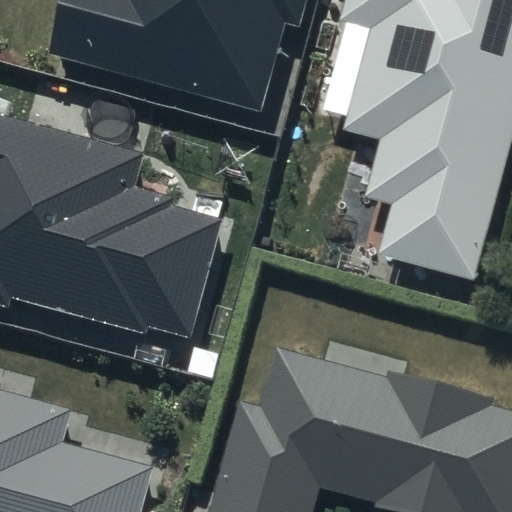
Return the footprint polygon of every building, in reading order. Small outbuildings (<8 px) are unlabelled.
[(67,0),(53,56),(261,111),(285,21),(302,26),(309,0),(67,0)] [(511,157),(511,0),(345,0),(339,22),(373,31),(346,130),(382,140),(366,201),(394,208),(381,256),(478,283),(511,157)] [(146,153),(0,113),(0,308),(14,312),(17,301),(153,338),(156,329),(196,340),(228,223),(176,209),(178,199),(137,187),(146,153)] [(245,406),(214,511),(317,511),(324,489),(377,505),(376,511),(377,511),(511,511),(511,414),(493,409),(495,403),(393,373),(391,381),(280,348),(261,411),(245,406)] [(76,412),(0,391),(0,511),(146,511),(158,469),(68,444),(76,412)]
